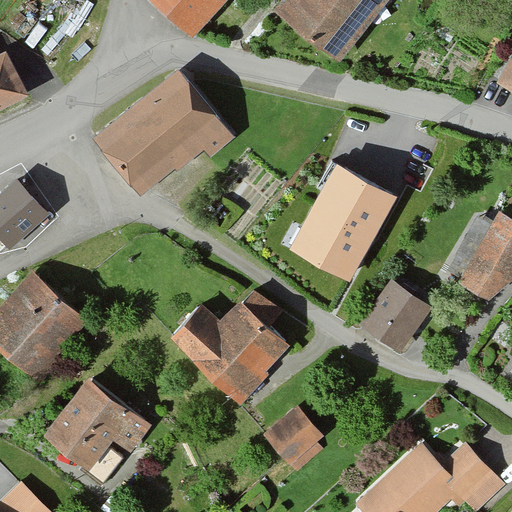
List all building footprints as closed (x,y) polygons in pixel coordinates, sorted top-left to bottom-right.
[(212,0),(163,0),(189,25),(212,0)] [(278,0),(271,10),(340,63),(388,0),(278,0)] [(3,55),(0,55),(0,103),(22,93),(3,55)] [(511,56),(496,81),(511,92),(511,56)] [(179,68),(90,139),(140,200),(204,149),(211,158),(236,138),(179,68)] [(397,198),(336,165),(290,251),(351,284),(397,198)] [(18,183),(0,199),(0,236),(10,247),(46,213),(18,183)] [(468,250),(488,214),(476,208),(457,244),(468,250)] [(511,218),(500,212),(459,282),(490,301),(511,278),(511,218)] [(81,313),(31,271),(0,307),(0,340),(34,369),(81,313)] [(432,309),(391,283),(363,328),(404,354),(432,309)] [(201,304),(171,337),(239,400),(289,346),(240,300),(220,322),(201,304)] [(152,426),(87,378),(42,437),(89,471),(113,440),(131,453),(152,426)] [(295,404),(262,431),(297,472),(329,444),(295,404)] [(422,436),(360,497),(374,511),(417,511),(449,481),(476,507),(506,477),(463,434),(441,455),(422,436)] [(51,511),(22,483),(0,504),(0,511),(51,511)]
